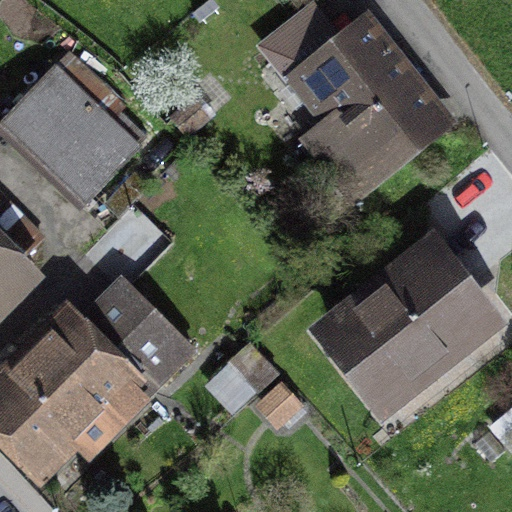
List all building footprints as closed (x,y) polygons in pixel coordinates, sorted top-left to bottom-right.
[(440,122),(363,26),(292,82),(369,179),(440,122)] [(53,70),(0,124),(0,127),(81,206),(135,150),(98,114),(114,97),(71,55),(54,72),(53,70)] [(0,300),(23,278),(0,254),(0,300)] [(483,322),(430,254),(332,331),(385,399),(483,322)] [(128,287),(80,337),(65,322),(0,387),(0,428),(39,467),(99,406),(117,424),(191,349),(128,287)]
